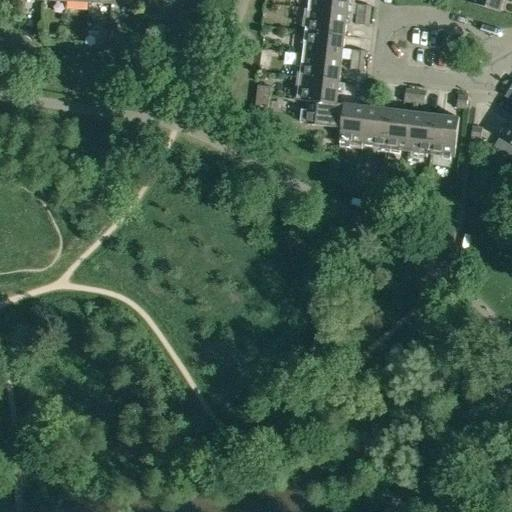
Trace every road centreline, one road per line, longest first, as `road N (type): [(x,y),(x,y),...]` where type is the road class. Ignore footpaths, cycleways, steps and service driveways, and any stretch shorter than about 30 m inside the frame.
road 1 (residential): [(385,16),(379,70),(485,83),(511,48)]
road 2 (residential): [(511,40),(430,16),(385,16)]
